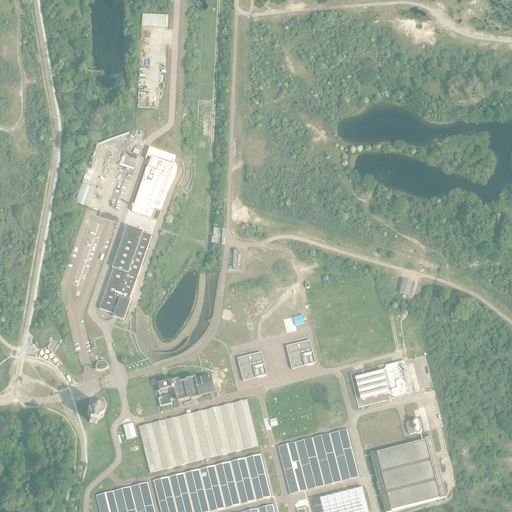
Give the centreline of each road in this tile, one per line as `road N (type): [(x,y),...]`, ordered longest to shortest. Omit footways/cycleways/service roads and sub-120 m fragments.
road 1 (unknown): [(16,357),(53,150),(30,0)]
road 2 (track): [(211,329),(158,358),(125,329),(180,170),(176,155),(146,145)]
road 3 (track): [(227,243),(295,237),(448,283),(511,323)]
road 4 (track): [(511,43),(463,36),(418,2),(235,14)]
road 5 (track): [(202,0),(189,195)]
road 6 (unknown): [(8,386),(24,406),(65,417),(75,434),(62,511)]
road 7 (track): [(0,127),(23,119),(15,0)]
road 8 (track): [(448,283),(442,256),(365,212),(364,197)]
